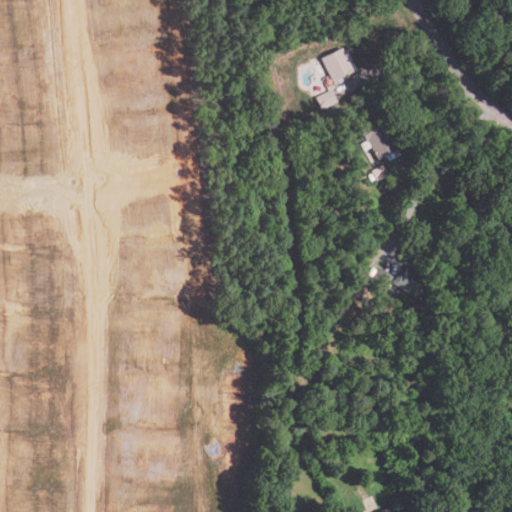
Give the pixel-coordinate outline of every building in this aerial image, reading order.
[(334,85),(320,59),(342,48),(343,50),(347,48),(353,58),(348,61),(353,71),(343,77),(345,79),(334,85)] [(321,110),(315,97),(332,89),(338,102),(321,110)] [(379,159),(372,146),(365,150),(361,144),(366,141),(359,129),(381,117),(388,130),(385,131),(388,136),(389,135),(401,155),(388,162),(385,156),(379,159)] [(340,160),(348,154),(352,160),(344,165),(340,160)] [(389,177),(378,183),(372,171),(383,165),(389,177)] [(386,290),(371,281),(379,267),(394,277),(386,290)] [(420,302),(394,285),(394,282),(398,276),(402,276),(407,268),(432,284),(420,302)]
